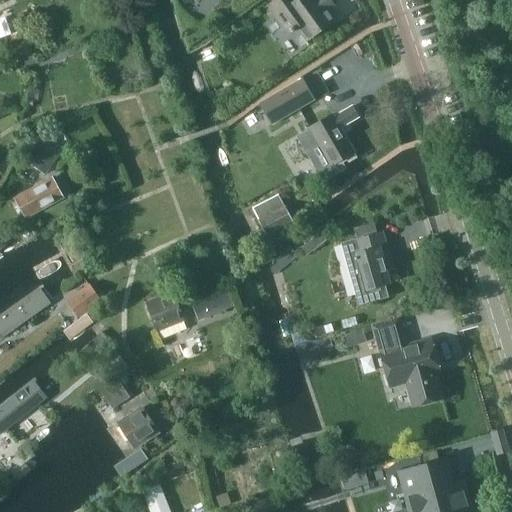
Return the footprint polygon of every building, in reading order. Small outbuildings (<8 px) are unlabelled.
[(308,40),(335,21),(327,10),(332,7),(326,0),(276,0),(268,6),(288,33),(298,26),(308,40)] [(0,15),(0,39),(11,34),(3,14),(0,15)] [(0,42),(0,93),(26,75),(12,34),(0,42)] [(314,100),(303,82),(302,79),(260,103),(272,124),(314,100)] [(309,129),(322,152),(316,155),(331,180),(347,171),(340,160),(355,152),(340,128),(358,117),(352,106),(334,117),(333,115),(309,129)] [(31,150),(43,172),(56,165),(44,143),(31,150)] [(26,217),(63,197),(53,179),(16,199),(26,217)] [(303,196),(316,189),(311,179),(297,187),(303,196)] [(267,234),(292,221),(278,196),(253,209),(267,234)] [(359,240),(339,245),(352,292),(356,291),(368,288),(368,289),(371,288),(375,300),(387,296),(384,285),(389,283),(381,255),(388,253),(382,233),(359,240)] [(0,307),(0,380),(4,379),(30,359),(40,351),(66,331),(34,283),(0,307)] [(66,301),(78,318),(103,301),(90,283),(66,301)] [(146,305),(157,331),(184,320),(174,293),(146,305)] [(198,320),(216,312),(212,301),(215,299),(213,293),(193,301),(196,307),(193,308),(198,320)] [(398,321),(374,327),(390,386),(407,382),(414,407),(443,399),(433,365),(438,363),(431,340),(405,347),(398,321)] [(345,335),(349,347),(366,342),(363,330),(345,335)] [(113,345),(102,333),(86,347),(96,359),(113,345)] [(108,402),(123,393),(115,381),(97,392),(103,401),(106,399),(108,402)] [(29,444),(53,425),(28,393),(0,415),(0,484),(35,457),(29,444)] [(132,451),(142,445),(159,434),(143,410),(116,427),(132,451)] [(114,497),(122,511),(203,511),(169,453),(114,497)] [(411,511),(469,511),(461,482),(443,487),(440,475),(443,475),(441,467),(425,471),(424,466),(401,472),(411,511)]
